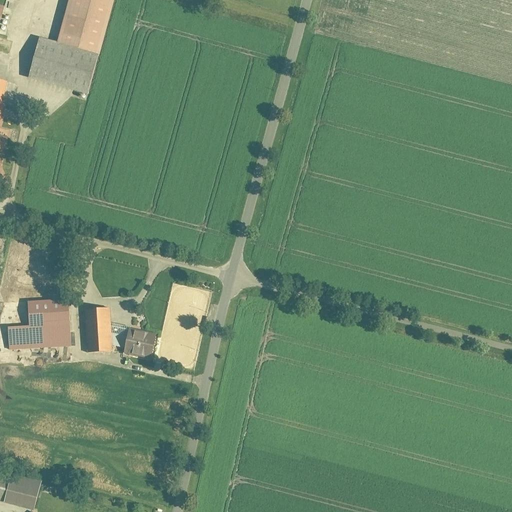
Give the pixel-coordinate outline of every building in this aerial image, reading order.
[(70,0),(57,47),(99,59),(115,0),(70,0)] [(40,44),(31,80),(88,95),(97,60),(40,44)] [(0,119),(10,85),(0,81),(0,119)] [(7,329),(8,350),(72,349),(71,303),(30,304),(31,328),(7,329)] [(132,327),(130,337),(111,336),(110,310),(88,311),(90,354),(112,353),(112,350),(127,351),(126,357),(153,362),(159,332),(132,327)] [(0,474),(0,502),(32,511),(39,485),(0,474)]
